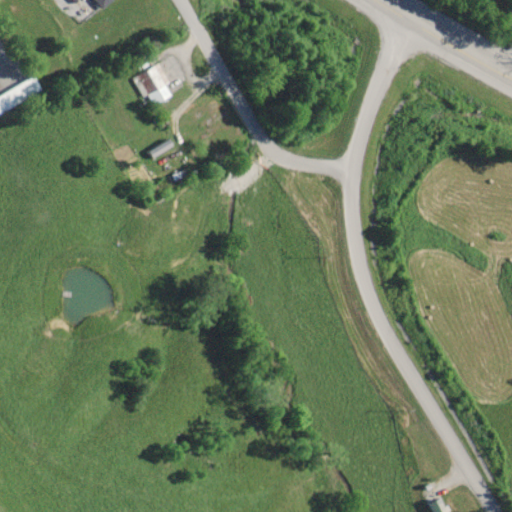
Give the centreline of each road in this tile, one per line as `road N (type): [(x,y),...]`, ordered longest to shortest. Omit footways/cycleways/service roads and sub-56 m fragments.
road 1 (residential): [(488,511),(354,281),(345,163),(266,146),(178,0)]
road 2 (residential): [(345,163),(407,8)]
road 3 (primary): [(511,69),(393,0)]
